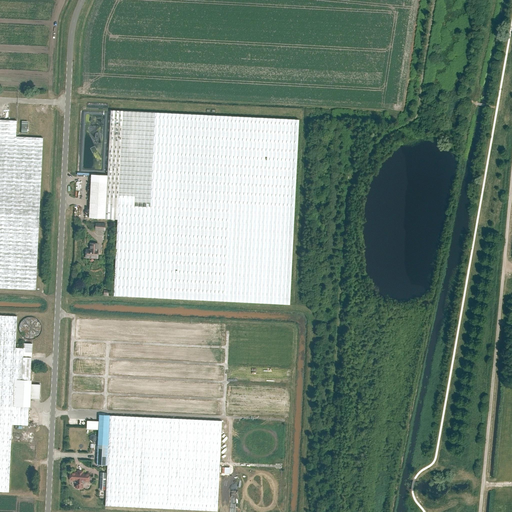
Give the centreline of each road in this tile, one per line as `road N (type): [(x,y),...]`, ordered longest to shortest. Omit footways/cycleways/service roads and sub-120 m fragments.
road 1 (unclassified): [(47,511),(70,34),(82,0)]
road 2 (unclassified): [(479,511),(511,176)]
